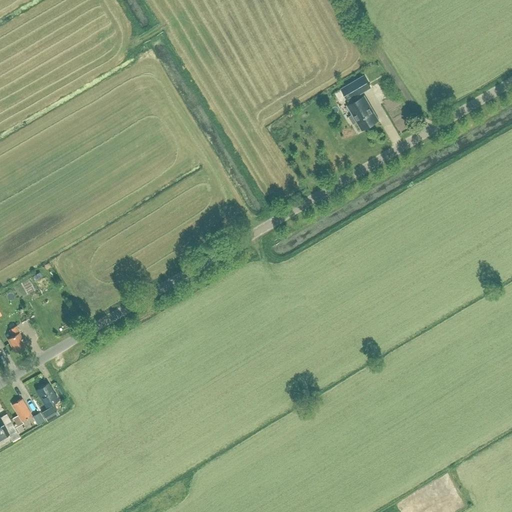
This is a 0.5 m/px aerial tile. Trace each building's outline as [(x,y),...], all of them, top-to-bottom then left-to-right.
[(356,122),(361,130),(379,120),(364,96),(359,99),(357,95),(371,87),(363,75),(341,88),(348,100),(350,99),(352,103),(347,106),(352,114),(349,116),(353,124),(356,122)] [(7,339),(14,352),(25,345),(18,332),(19,332),(15,325),(8,329),(12,335),(7,339)] [(44,407),(54,401),(56,400),(46,384),(34,390),(44,407)] [(20,399),(10,405),(20,421),(29,416),(20,399)] [(54,405),(41,413),(45,420),(58,413),(54,405)] [(39,411),(32,416),(36,423),(44,419),(39,411)] [(13,420),(5,423),(9,434),(17,432),(13,420)]
